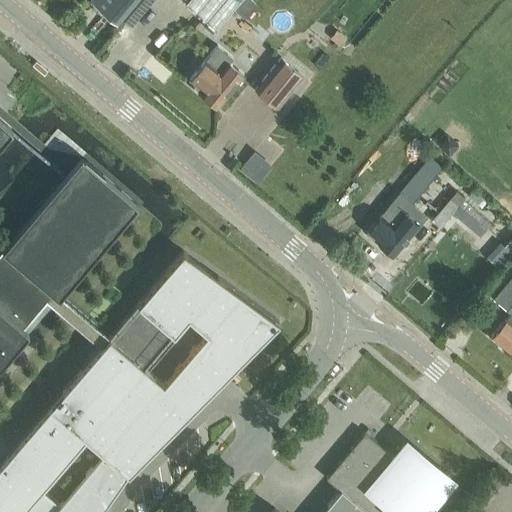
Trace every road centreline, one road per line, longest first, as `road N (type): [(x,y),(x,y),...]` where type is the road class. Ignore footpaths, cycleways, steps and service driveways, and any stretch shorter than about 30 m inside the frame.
road 1 (tertiary): [(334,325),(327,287),(310,265),(0,2)]
road 2 (unclassified): [(191,511),(323,355),(334,325)]
road 3 (tertiary): [(511,433),(408,347),(334,325)]
